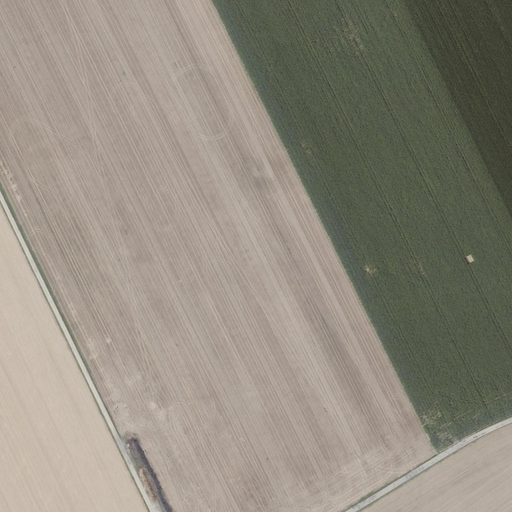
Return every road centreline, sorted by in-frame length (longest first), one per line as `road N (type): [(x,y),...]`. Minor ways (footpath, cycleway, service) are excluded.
road 1 (track): [(0,197),(151,511)]
road 2 (track): [(350,511),(511,420)]
